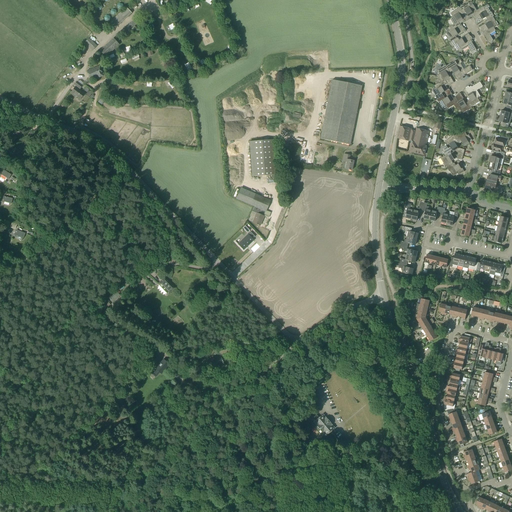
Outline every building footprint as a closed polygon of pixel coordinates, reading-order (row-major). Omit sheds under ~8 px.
[(463,5),(459,8),(463,14),(466,12),(469,18),(472,17),(471,15),(472,14),(468,8),(470,6),(468,3),(463,6),(463,5)] [(473,5),(470,6),(468,8),(472,14),(471,15),(472,17),(473,16),(475,18),(473,19),(475,21),(480,18),(479,15),(485,12),(484,10),(483,7),(477,11),(473,5)] [(480,18),(475,21),(475,22),(476,25),(483,20),(482,19),(486,17),(487,20),(493,17),(494,16),(491,12),(488,8),(490,7),(489,6),(489,5),(488,5),(487,5),(486,5),(483,7),(484,10),(485,12),(479,15),(480,18)] [(113,29),(131,12),(125,6),(107,22),(113,29)] [(463,14),(459,8),(455,10),(455,11),(450,13),(453,17),(454,16),(458,22),(460,21),(461,23),(464,22),(460,16),(463,14)] [(453,17),(450,19),(454,25),(447,28),(449,31),(450,33),(457,29),(458,32),(464,28),(463,28),(462,26),(461,26),(459,24),(461,23),(460,21),(458,22),(454,16),(453,17)] [(493,17),(487,20),(486,21),(488,24),(485,26),(484,24),(478,28),(479,31),(485,28),(486,30),(493,26),(494,28),(498,26),(495,22),(495,21),(493,17)] [(485,28),(479,31),(479,32),(480,34),(482,33),(489,43),(493,41),(490,35),(496,31),(494,28),(493,26),(486,30),(485,28)] [(449,31),(445,33),(448,38),(450,42),(457,38),(455,36),(458,34),(459,35),(466,31),(464,28),(458,32),(457,29),(450,33),(449,31)] [(153,34),(150,35),(156,46),(159,44),(153,34)] [(457,38),(450,42),(450,43),(451,42),(454,46),(457,50),(461,48),(460,46),(466,42),(465,40),(470,36),(468,34),(462,38),(463,39),(460,41),(458,38),(457,38)] [(471,36),(470,36),(465,40),(466,42),(460,46),(461,48),(462,51),(468,47),(472,53),(477,51),(470,40),(472,39),(471,36)] [(113,38),(99,51),(105,58),(119,45),(113,38)] [(96,46),(89,39),(85,43),(92,51),(96,46)] [(446,65),(445,65),(449,72),(450,73),(453,71),(455,74),(454,75),(457,81),(460,80),(457,74),(459,72),(456,66),(457,65),(455,61),(451,64),(450,64),(446,66),(446,65)] [(460,63),(457,65),(456,66),(459,72),(457,74),(460,80),(461,80),(463,79),(462,77),(473,70),(470,66),(464,69),(460,63)] [(449,72),(445,65),(441,67),(441,66),(436,69),(438,70),(437,71),(438,72),(435,74),(437,76),(441,74),(445,80),(447,78),(451,84),(454,83),(450,76),(448,76),(447,73),(449,72)] [(99,66),(86,71),(90,79),(98,76),(99,78),(103,76),(99,66)] [(441,74),(437,76),(436,76),(440,82),(434,86),(436,89),(437,90),(443,87),(444,88),(446,87),(445,85),(447,84),(448,85),(450,84),(451,84),(447,78),(445,80),(441,74)] [(332,80),(323,123),(320,139),(350,145),(361,86),(332,80)] [(476,99),(477,98),(480,97),(476,90),(483,87),(480,82),(469,89),(468,86),(466,88),(465,89),(469,94),(472,93),(476,99)] [(75,87),(71,92),(80,99),(84,94),(78,90),(75,87)] [(437,90),(436,89),(432,91),(435,95),(434,96),(437,100),(443,96),(442,93),(448,90),(446,87),(444,88),(443,87),(437,90)] [(469,94),(465,89),(463,90),(467,97),(468,96),(470,99),(467,101),(468,102),(471,108),(475,105),(480,102),(477,98),(476,99),(472,93),(469,94)] [(457,95),(461,101),(458,102),(462,109),(460,110),(462,113),(467,111),(472,109),(471,108),(468,102),(465,104),(463,101),(464,100),(460,93),(457,95)] [(445,99),(443,96),(437,100),(439,104),(440,104),(443,109),(443,108),(444,110),(447,108),(445,104),(451,100),(451,99),(453,98),(451,95),(445,99)] [(454,99),(453,98),(451,99),(451,100),(445,104),(447,108),(448,109),(454,105),(458,111),(460,110),(462,109),(458,102),(461,101),(457,95),(455,97),(456,98),(454,99)] [(504,100),(503,104),(510,106),(509,109),(511,110),(511,109),(511,100),(504,98),(504,100)] [(508,118),(500,116),(499,122),(506,124),(505,127),(508,128),(509,124),(507,124),(508,118)] [(435,121),(435,122),(434,128),(440,129),(442,123),(435,121)] [(400,127),(397,139),(409,141),(413,142),(413,143),(410,152),(424,155),(426,146),(429,132),(416,129),(416,132),(411,131),(412,129),(400,127)] [(454,136),(458,143),(459,144),(462,142),(464,146),(469,143),(468,143),(472,141),(468,135),(467,136),(464,131),(459,134),(458,134),(454,136)] [(454,151),(455,150),(457,149),(457,150),(458,149),(455,144),(458,143),(454,136),(454,135),(449,138),(450,138),(445,141),(447,146),(450,145),(454,151)] [(494,144),(504,147),(505,141),(508,141),(509,138),(503,137),(502,140),(496,138),(495,144),(494,144)] [(249,142),(251,166),(252,177),(277,175),(274,140),(249,142)] [(504,147),(494,144),(492,151),(498,152),(497,155),(498,155),(504,157),(504,154),(502,153),(503,151),(502,150),(503,147),(504,147)] [(450,145),(447,146),(443,149),(442,151),(445,156),(446,158),(453,154),(454,151),(450,145)] [(350,156),(344,154),(342,161),(346,162),(345,169),(351,170),(353,161),(349,160),(350,156)] [(453,154),(446,158),(445,156),(440,158),(443,164),(446,168),(447,168),(453,164),(451,161),(456,158),(456,157),(455,158),(454,156),(453,154)] [(491,156),(489,163),(499,165),(501,159),(503,160),(504,157),(498,155),(497,158),(491,156)] [(454,163),(453,164),(447,168),(449,172),(450,172),(453,177),(458,174),(458,175),(464,172),(462,168),(463,168),(460,163),(456,166),(454,163)] [(499,165),(489,163),(487,169),(494,170),(494,173),(500,175),(500,172),(497,171),(499,165)] [(8,179),(11,175),(3,170),(1,173),(2,173),(1,175),(8,179)] [(490,174),(490,177),(488,177),(486,183),(496,185),(497,181),(500,181),(501,177),(490,174)] [(498,189),(495,188),(496,185),(486,183),(485,189),(489,190),(488,193),(497,195),(498,189)] [(270,201),(248,191),(241,188),(236,199),(248,204),(254,207),(252,212),(256,214),(253,223),(260,226),(263,216),(265,212),(270,201)] [(411,220),(413,210),(410,209),(411,204),(406,203),(404,210),(407,211),(405,218),(411,220)] [(424,203),(423,208),(422,211),(425,212),(423,219),(429,220),(432,210),(428,210),(429,207),(427,207),(427,204),(424,203)] [(436,212),(432,210),(429,220),(435,221),(437,214),(440,215),(441,208),(438,207),(436,212)] [(413,210),(411,220),(417,221),(420,209),(417,208),(416,211),(413,210)] [(445,209),(441,208),(440,215),(442,216),(441,223),(446,224),(449,215),(446,214),(446,211),(445,211),(445,209)] [(449,215),(446,224),(452,226),(454,219),(457,219),(459,212),(455,211),(454,216),(449,215)] [(412,229),(405,227),(404,231),(408,232),(407,237),(417,239),(418,233),(411,232),(412,229)] [(244,250),(248,246),(253,240),(252,239),(255,237),(250,232),(248,235),(247,235),(238,244),(244,250)] [(401,241),(400,244),(408,246),(408,243),(415,245),(417,239),(407,237),(406,240),(404,239),(404,242),(401,241)] [(408,246),(400,244),(399,248),(404,249),(404,251),(407,252),(407,255),(416,257),(418,252),(407,249),(408,246)] [(458,266),(460,255),(455,254),(454,258),(451,257),(449,266),(452,267),(452,265),(458,266)] [(401,259),(400,263),(407,264),(408,261),(415,263),(416,257),(407,255),(405,260),(401,259)] [(476,259),(471,258),(468,269),(477,271),(478,263),(475,262),(476,259)] [(480,263),(478,263),(477,271),(479,272),(480,268),(485,269),(487,261),(481,260),(480,263)] [(400,263),(399,268),(398,268),(403,269),(402,274),(409,276),(409,274),(412,275),(413,269),(406,267),(407,264),(400,263)] [(497,264),(494,275),(494,276),(503,278),(505,270),(502,269),(502,265),(500,265),(500,264),(498,263),(498,264),(497,264)] [(165,277),(162,280),(158,284),(168,294),(170,293),(169,293),(175,288),(171,284),(165,277)] [(106,300),(98,306),(101,311),(110,304),(106,300)] [(427,317),(418,314),(416,319),(419,323),(426,319),(427,319),(427,317)] [(508,316),(505,315),(502,328),(504,329),(505,324),(508,325),(507,326),(509,329),(511,328),(511,329),(511,316),(511,317),(511,315),(508,315),(508,316)] [(426,319),(419,323),(422,328),(433,321),(432,319),(428,321),(426,319)] [(434,323),(433,321),(422,328),(424,332),(432,328),(430,325),(434,323)] [(432,328),(424,332),(427,337),(436,332),(435,330),(433,330),(432,328)] [(436,332),(427,337),(430,342),(437,337),(436,334),(437,334),(436,332)] [(485,358),(488,345),(489,344),(486,343),(485,347),(485,348),(485,350),(482,349),(483,345),(480,345),(477,356),(480,357),(485,358)] [(491,346),(488,345),(485,358),(490,360),(493,348),(490,347),(491,346)] [(493,348),(490,360),(496,361),(499,348),(497,347),(496,349),(493,348)] [(499,348),(496,361),(495,364),(500,365),(503,354),(500,353),(501,348),(499,348)] [(161,374),(165,370),(169,365),(163,359),(155,368),(149,363),(144,369),(150,374),(150,373),(155,377),(159,372),(161,374)] [(483,378),(497,381),(497,379),(492,378),(493,374),(485,372),(483,378)] [(482,383),(481,388),(494,391),(494,389),(490,388),(491,385),(482,383)] [(480,393),(478,399),(491,402),(492,400),(487,398),(488,395),(480,393)] [(454,409),(456,403),(454,403),(454,401),(444,399),(444,401),(445,402),(445,405),(444,405),(445,405),(444,407),(445,411),(454,409)] [(483,420),(493,416),(492,414),(491,414),(490,411),(489,411),(485,413),(481,414),(483,420)] [(449,420),(458,417),(456,412),(448,415),(449,418),(448,418),(449,420)] [(325,436),(333,429),(330,426),(331,425),(323,414),(319,418),(315,414),(310,418),(314,422),(325,436)] [(493,416),(483,420),(485,425),(493,422),(492,419),(494,418),(493,416)] [(458,417),(449,420),(449,423),(451,422),(452,425),(460,422),(458,417)] [(460,422),(452,425),(453,428),(452,428),(452,431),(462,427),(460,422)] [(494,424),(493,422),(485,425),(487,430),(497,426),(496,424),(494,424)] [(498,428),(497,426),(487,430),(489,435),(497,432),(496,429),(498,428)] [(462,427),(452,431),(453,433),(455,432),(456,435),(464,432),(462,427)] [(464,432),(456,435),(457,438),(455,438),(456,441),(466,437),(464,432)] [(466,437),(456,441),(457,443),(458,442),(459,445),(460,445),(463,444),(467,443),(466,437)] [(495,447),(505,444),(504,441),(503,442),(502,439),(494,442),(495,447)] [(505,444),(495,447),(497,452),(505,449),(504,446),(506,446),(505,444)] [(464,458),(474,455),(472,449),(464,452),(465,455),(463,456),(464,458)] [(509,456),(509,454),(499,457),(501,462),(509,459),(508,457),(509,456)] [(474,455),(464,458),(465,460),(467,460),(468,463),(476,460),(474,455)] [(476,460),(468,463),(469,465),(467,466),(468,468),(477,465),(476,460)] [(511,464),(503,467),(505,473),(511,470),(511,468),(511,467),(511,466),(511,464)] [(477,465),(468,468),(469,471),(470,470),(471,473),(475,471),(476,472),(479,470),(477,465)] [(471,473),(467,474),(469,477),(467,478),(468,480),(477,476),(476,472),(475,471),(471,473)] [(477,476),(468,480),(469,482),(470,481),(471,485),(479,482),(479,481),(477,476)] [(480,509),(484,499),(479,497),(476,505),(479,506),(478,508),(480,509)] [(489,502),(484,499),(480,509),(482,510),(483,508),(486,509),(489,502)] [(490,511),(494,504),(489,502),(486,509),(488,511),(487,511),(490,511)]
